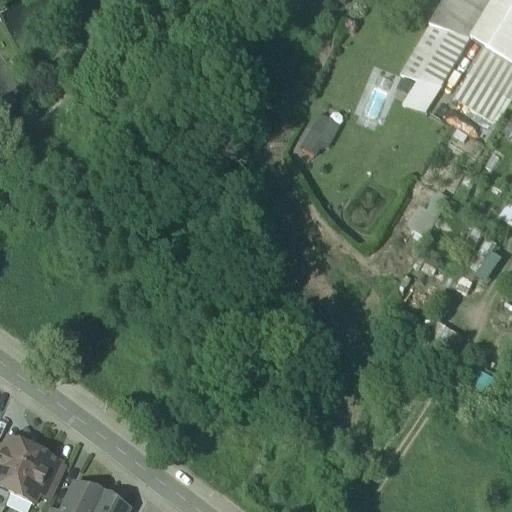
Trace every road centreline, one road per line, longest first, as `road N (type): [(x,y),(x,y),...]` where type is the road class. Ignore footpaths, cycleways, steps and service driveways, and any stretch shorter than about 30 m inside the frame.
road 1 (track): [(351,511),(452,385),(511,258)]
road 2 (residential): [(200,511),(0,365)]
